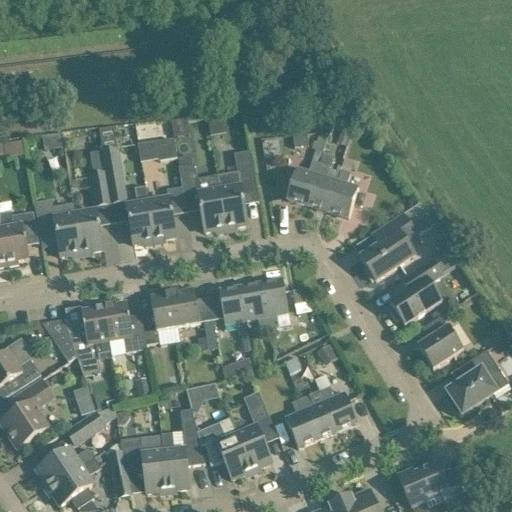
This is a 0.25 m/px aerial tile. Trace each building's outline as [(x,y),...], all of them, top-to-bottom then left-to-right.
[(115,131),(100,133),(104,155),(107,177),(113,208),(127,206),(118,153),(115,131)] [(324,154),(330,138),(320,136),(318,146),(314,145),(312,152),(322,156),(319,167),(312,165),(309,175),(297,172),(288,203),(308,209),(325,154),(324,154)] [(161,165),(178,163),(175,143),(139,149),(142,167),(159,164),(161,165)] [(341,174),(342,170),(338,169),(337,173),(330,171),(330,170),(335,157),(325,154),(308,209),(328,215),(338,184),(341,174)] [(226,233),(248,229),(243,197),(257,194),(251,155),(235,158),(238,177),(218,180),(220,194),(226,233)] [(183,192),(183,194),(198,192),(199,197),(202,215),(202,217),(205,236),(226,233),(220,194),(218,180),(197,184),(195,169),(193,170),(191,159),(178,161),(180,172),(182,186),(183,190),(183,192)] [(350,222),(356,203),(359,191),(348,187),(351,177),(354,164),(345,161),(341,174),(338,184),(328,215),(350,222)] [(95,179),(91,180),(96,211),(97,211),(113,208),(107,177),(95,179)] [(148,206),(146,191),(135,192),(138,208),(127,209),(134,248),(155,245),(149,206),(148,206)] [(155,245),(177,241),(170,202),(149,206),(155,245)] [(54,211),(52,204),(36,207),(41,234),(56,231),(61,261),(82,257),(76,218),(74,207),(54,211)] [(418,239),(435,228),(420,207),(404,218),(416,236),(418,239)] [(82,257),(104,253),(97,215),(76,218),(82,257)] [(39,247),(36,227),(34,216),(13,219),(14,229),(1,231),(7,270),(20,268),(19,265),(30,263),(27,243),(36,241),(37,247),(39,247)] [(376,285),(415,260),(405,244),(416,236),(404,218),(373,239),(380,250),(361,262),(367,272),(365,273),(373,285),(375,283),(376,285)] [(432,250),(444,273),(457,266),(445,243),(432,250)] [(394,312),(390,315),(398,327),(402,324),(406,330),(442,306),(430,287),(443,279),(444,278),(434,262),(433,263),(402,283),(409,294),(390,306),(394,312)] [(270,332),(279,330),(277,319),(289,317),(284,285),(262,289),(270,332)] [(242,292),(247,324),(258,322),(260,333),(270,332),(262,289),(242,292)] [(195,292),(172,296),(179,332),(201,328),(198,312),(195,292)] [(249,335),(247,324),(242,292),(220,296),(223,316),(225,328),(237,326),(239,337),(249,335)] [(172,296),(151,300),(157,334),(157,335),(158,335),(179,332),(172,296)] [(117,308),(116,305),(104,307),(111,346),(124,343),(126,357),(147,353),(147,349),(145,337),(142,318),(140,319),(141,324),(131,326),(127,306),(117,308)] [(111,346),(104,307),(93,309),(93,312),(82,314),(85,334),(73,336),(72,330),(67,331),(74,350),(77,359),(78,361),(82,371),(99,369),(99,365),(100,364),(99,357),(112,355),(111,346)] [(67,331),(65,324),(43,327),(44,328),(64,325),(68,335),(54,344),(68,365),(77,359),(74,350),(67,331)] [(434,373),(464,353),(449,330),(419,350),(434,373)] [(157,334),(145,337),(147,349),(160,347),(158,335),(157,335),(157,334)] [(0,392),(15,383),(21,393),(41,379),(30,362),(21,348),(20,347),(9,355),(7,356),(3,358),(0,353),(0,392)] [(330,348),(317,356),(326,369),(338,362),(330,348)] [(463,418),(480,408),(509,388),(487,354),(459,372),(467,383),(448,395),(451,400),(447,403),(456,417),(460,414),(463,418)] [(296,362),(285,366),(290,377),(301,372),(296,362)] [(135,384),(138,399),(149,397),(146,381),(135,384)] [(18,454),(35,443),(50,433),(37,413),(54,401),(43,383),(10,405),(17,416),(1,427),(18,454)] [(204,405),(201,391),(197,392),(187,395),(190,409),(204,405)] [(325,405),(338,435),(358,427),(346,397),(334,401),(330,391),(320,395),(325,405)] [(267,414),(260,397),(244,403),(252,420),(254,426),(269,420),(267,414)] [(314,410),(310,399),(301,403),(318,444),(338,435),(325,405),(314,410)] [(82,419),(95,414),(91,403),(78,407),(82,419)] [(298,452),(318,444),(301,403),(292,407),(297,417),(286,422),(298,452)] [(202,450),(199,439),(198,440),(197,433),(195,426),(195,424),(193,418),(192,413),(183,415),(181,415),(182,425),(186,453),(175,455),(173,436),(162,437),(164,456),(169,495),(190,493),(188,470),(206,468),(201,450),(202,450)] [(76,449),(105,430),(96,416),(67,436),(76,449)] [(233,484),(253,476),(232,428),(230,423),(220,427),(227,444),(219,447),(214,445),(205,449),(211,470),(225,465),(233,484)] [(248,435),(243,424),(232,428),(253,476),(273,467),(258,431),(248,435)] [(144,458),(142,441),(121,444),(123,455),(129,478),(145,476),(147,497),(169,495),(164,456),(144,458)] [(76,461),(70,452),(53,463),(37,474),(49,492),(94,462),(89,453),(76,461)] [(119,502),(133,499),(129,478),(123,455),(110,458),(115,482),(119,502)] [(77,511),(80,511),(94,503),(88,493),(94,489),(88,480),(100,472),(94,462),(49,492),(61,510),(72,503),(77,511)] [(447,487),(438,467),(414,477),(413,473),(399,479),(412,511),(413,511),(442,500),(447,511),(458,511),(471,507),(460,481),(447,487)] [(378,511),(371,494),(354,501),(353,499),(340,504),(342,506),(343,511),(378,511)]
